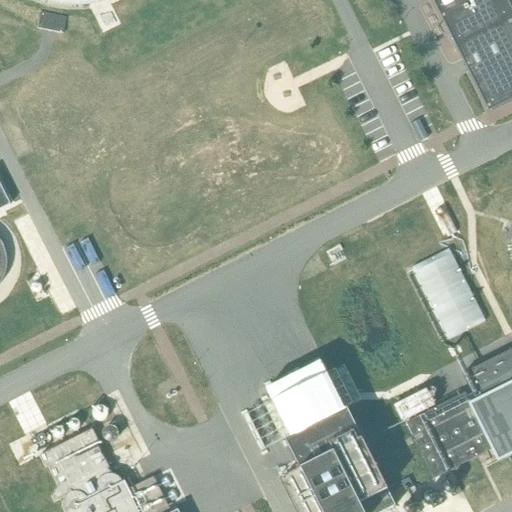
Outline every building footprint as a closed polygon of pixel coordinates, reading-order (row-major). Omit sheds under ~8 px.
[(511,0),(432,0),(489,111),(511,99),(511,0)] [(42,30),(55,32),(63,34),(66,17),(41,13),(38,29),(42,30)] [(0,209),(10,205),(0,184),(0,209)] [(451,401),(406,423),(434,479),(491,450),(498,463),(511,455),(511,350),(463,375),(476,400),(470,403),(466,394),(451,401)] [(319,362),(266,389),(290,437),(285,440),(300,470),(281,479),(297,511),(383,511),(396,506),(362,439),(347,408),(343,410),(319,362)] [(98,441),(92,430),(40,456),(46,468),(48,467),(58,486),(57,487),(52,497),(55,503),(65,498),(64,500),(63,503),(62,507),(63,510),(64,511),(137,511),(122,481),(120,478),(118,477),(116,476),(112,475),(96,443),(98,441)]
